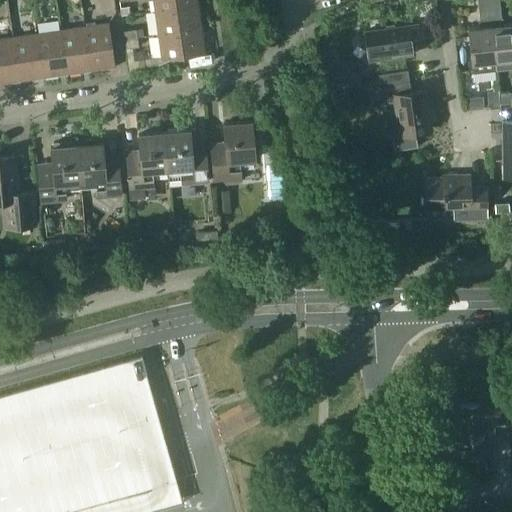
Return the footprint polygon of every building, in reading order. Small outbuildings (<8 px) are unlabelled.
[(198,5),(197,0),(153,0),(155,11),(198,5)] [(155,11),(159,35),(202,28),(198,5),(155,11)] [(490,10),(491,20),(502,19),(501,9),(490,10)] [(491,20),(490,10),(480,11),(481,21),(491,20)] [(511,22),(492,25),(496,66),(511,63),(511,22)] [(109,23),(84,27),(91,70),(115,66),(109,23)] [(418,23),(365,31),(369,60),(413,54),(411,42),(421,41),(418,23)] [(473,68),(496,66),(492,25),(468,27),(473,68)] [(91,70),(84,27),(61,30),(67,73),(91,70)] [(205,53),(202,28),(159,35),(162,59),(205,53)] [(125,39),(138,37),(137,29),(124,31),(125,39)] [(67,73),(61,30),(37,33),(43,77),(67,73)] [(37,33),(13,37),(19,80),(43,77),(37,33)] [(0,82),(19,80),(13,37),(0,38),(0,82)] [(138,37),(125,39),(127,49),(139,47),(138,37)] [(323,64),(325,74),(339,72),(338,62),(323,64)] [(406,67),(379,71),(380,83),(408,79),(406,67)] [(394,94),(400,134),(393,135),(395,151),(418,147),(416,132),(431,129),(425,90),(394,94)] [(350,105),(348,92),(332,94),(333,107),(350,105)] [(483,97),(465,98),(466,109),(484,107),(483,97)] [(252,121),(224,123),(226,150),(212,151),(215,186),(237,184),(237,181),(242,180),(240,160),(255,159),(252,121)] [(511,121),(503,122),(503,162),(511,161),(511,121)] [(168,132),(164,132),(168,168),(180,167),(182,184),(209,181),(206,154),(192,155),(190,130),(187,130),(186,124),(167,126),(168,132)] [(153,170),(168,168),(164,132),(138,135),(140,160),(127,161),(129,189),(154,186),(153,170)] [(65,182),(80,181),(77,145),(73,146),(73,140),(54,142),(54,147),(51,147),(53,173),(39,174),(41,201),(66,199),(65,182)] [(103,143),(77,145),(80,181),(95,180),(97,197),(122,194),(119,167),(105,169),(103,143)] [(0,156),(0,200),(3,200),(6,228),(36,225),(33,191),(18,193),(14,155),(0,156)] [(426,208),(455,208),(455,220),(487,219),(486,185),(470,186),(469,174),(454,174),(454,177),(425,177),(426,208)] [(215,192),(216,214),(232,213),(230,191),(215,192)] [(143,359),(0,398),(0,511),(156,511),(183,505),(168,448),(150,386),(143,359)] [(453,420),(447,420),(447,439),(458,439),(458,441),(462,441),(462,452),(493,452),(493,434),(490,434),(490,425),(492,425),(492,404),(511,403),(511,391),(481,392),(481,404),(453,404),(453,420)] [(478,511),(479,503),(481,501),(480,500),(478,503),(477,511),(453,511),(453,503),(451,501),(450,501),(452,503),(452,511),(478,511)]
